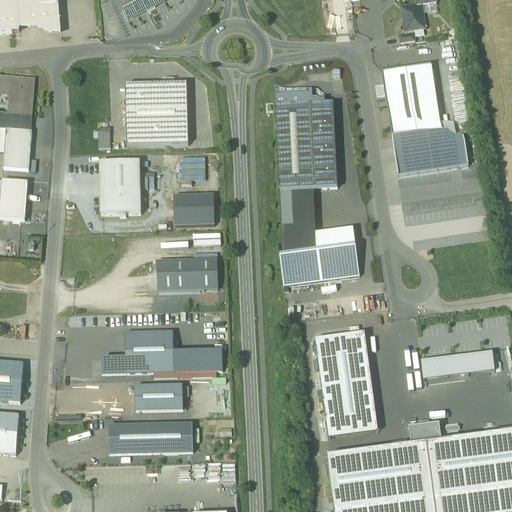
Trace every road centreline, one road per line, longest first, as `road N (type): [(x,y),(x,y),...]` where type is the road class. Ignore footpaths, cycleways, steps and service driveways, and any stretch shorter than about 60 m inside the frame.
road 1 (residential): [(58,72),(62,168),(39,463)]
road 2 (tertiary): [(239,147),(256,511)]
road 3 (residential): [(415,299),(389,252),(356,60),(348,51),(322,50)]
road 4 (unknown): [(46,369),(76,367),(124,347),(186,345),(195,354),(191,388)]
